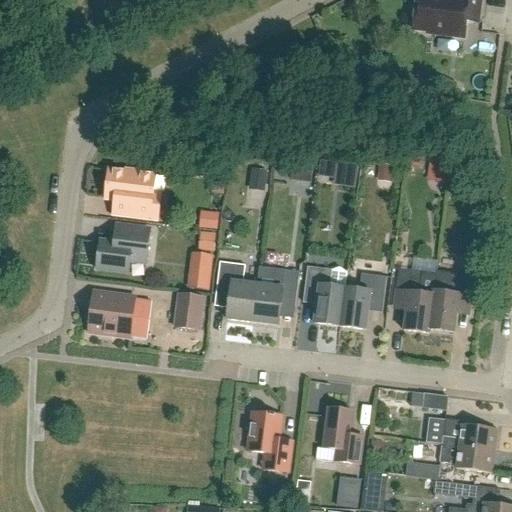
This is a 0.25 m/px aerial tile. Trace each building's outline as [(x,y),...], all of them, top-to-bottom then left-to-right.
[(478,24),(480,0),(416,0),(416,4),(412,8),(411,17),(414,21),(413,31),(428,33),(428,34),(466,39),(466,38),(462,37),(464,22),(478,24)] [(419,83),(437,91),(442,80),(424,72),(419,83)] [(210,179),(226,181),(228,165),(196,162),(194,177),(210,179)] [(311,184),(313,164),(296,164),(294,182),(311,184)] [(358,167),(347,165),(344,188),(355,189),(358,167)] [(392,167),(380,166),(379,179),(390,180),(392,167)] [(438,166),(436,183),(448,184),(450,167),(438,166)] [(464,169),(461,169),(450,167),(448,184),(462,186),(464,173),(464,169)] [(158,222),(162,193),(154,192),(156,177),(109,171),(106,201),(115,202),(113,216),(158,222)] [(266,172),(252,171),(250,188),(264,190),(266,172)] [(203,214),(201,228),(215,230),(217,216),(203,214)] [(147,261),(150,231),(117,226),(114,244),(100,243),(97,270),(129,274),(130,264),(136,259),(147,261)] [(203,235),(201,249),(213,251),(215,237),(203,235)] [(196,254),(194,267),(212,269),(214,256),(196,254)] [(253,324),(258,286),(244,284),(246,267),(220,264),(216,297),(217,298),(217,295),(230,297),(227,321),(253,324)] [(399,270),(395,303),(394,310),(407,311),(404,332),(429,335),(430,336),(430,332),(434,297),(433,297),(434,293),(435,293),(437,273),(437,269),(424,267),(423,273),(399,270)] [(317,306),(315,325),(340,328),(345,290),(347,274),(308,269),(303,304),(317,306)] [(258,286),(253,324),(279,328),(282,303),(295,305),(295,307),(296,307),(300,274),(274,271),(272,288),(258,286)] [(451,275),(437,273),(435,293),(434,293),(433,297),(434,297),(430,332),(455,335),(457,315),(470,316),(470,309),(474,278),(451,275)] [(345,290),(340,328),(366,332),(369,313),(382,314),(387,279),(362,275),(360,292),(345,290)] [(136,299),(120,297),(94,293),(93,305),(89,335),(131,340),(136,299)] [(201,333),(205,298),(179,295),(174,330),(201,333)] [(447,413),(448,399),(413,394),(411,408),(447,413)] [(360,466),(364,439),(350,437),(353,413),(329,410),(324,450),(337,452),(335,463),(360,466)] [(407,414),(406,428),(427,430),(428,416),(407,414)] [(270,417),(253,415),(248,453),(265,455),(263,471),(289,474),(293,443),(280,442),(283,418),(275,418),(275,416),(270,415),(270,417)] [(443,446),(495,453),(498,431),(464,426),(464,423),(446,421),(444,438),(443,446)] [(369,455),(384,456),(385,443),(370,442),(369,455)] [(492,475),(495,453),(443,446),(441,464),(457,466),(457,471),(492,475)] [(438,481),(440,468),(408,464),(407,477),(438,481)] [(364,473),(362,491),(384,494),(386,476),(364,473)] [(474,500),(476,488),(436,483),(434,493),(447,494),(446,496),(474,500)]
